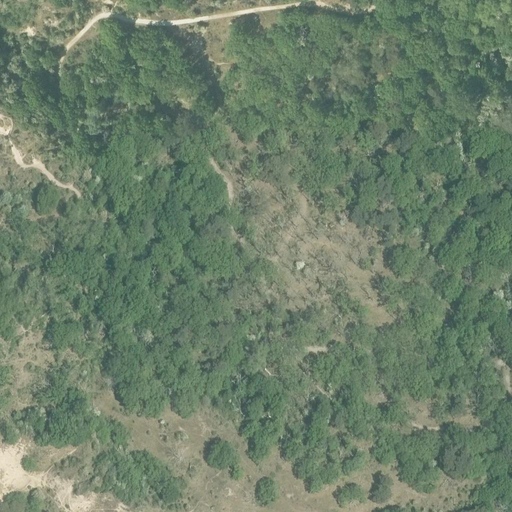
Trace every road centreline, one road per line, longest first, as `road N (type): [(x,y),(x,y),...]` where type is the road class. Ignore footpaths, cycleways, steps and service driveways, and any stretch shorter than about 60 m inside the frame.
road 1 (track): [(385,0),(352,13),(292,5),(167,24),(98,16),(63,52),(57,70),(65,93),(95,115)]
road 2 (track): [(294,511),(236,459),(188,432),(148,430),(103,370),(86,317),(25,269),(0,271)]
road 3 (track): [(95,115),(152,105),(194,134),(228,187),(228,221),(292,348)]
road 4 (track): [(511,363),(448,365),(292,348)]
